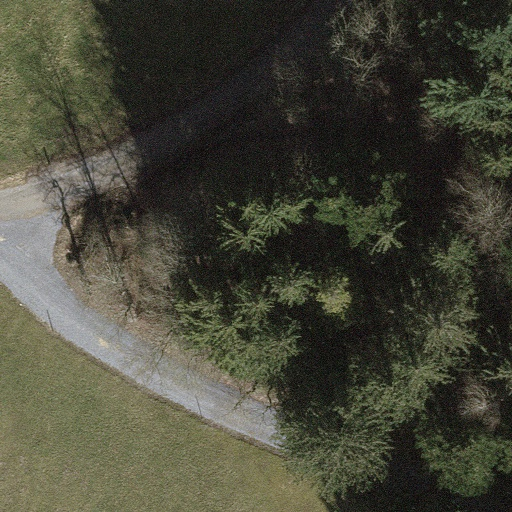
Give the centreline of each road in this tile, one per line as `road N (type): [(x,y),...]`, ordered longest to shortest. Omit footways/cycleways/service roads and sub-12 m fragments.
road 1 (track): [(0,233),(12,260),(104,348),(297,446),(372,511)]
road 2 (track): [(129,161),(279,65),(331,0)]
road 3 (track): [(0,201),(129,161)]
